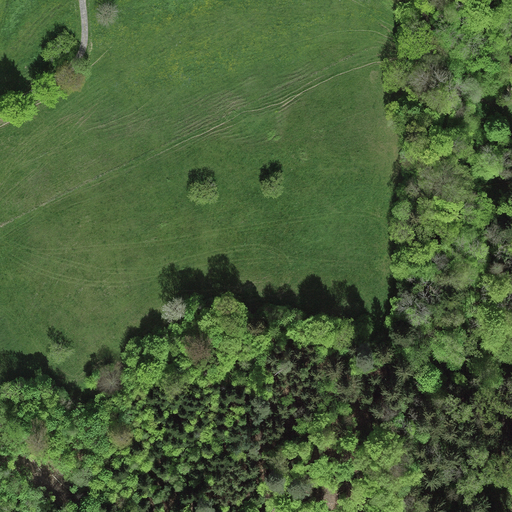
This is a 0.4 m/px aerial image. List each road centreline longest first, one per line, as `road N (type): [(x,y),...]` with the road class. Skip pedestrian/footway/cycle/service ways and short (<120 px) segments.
road 1 (track): [(0,111),(42,93),(76,63),(81,0)]
road 2 (track): [(511,58),(466,60),(430,42),(403,0)]
